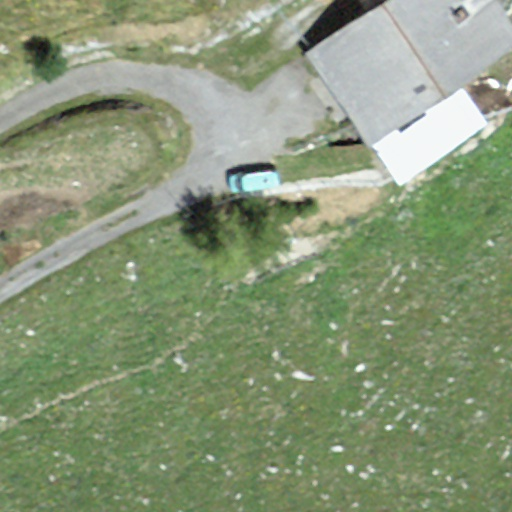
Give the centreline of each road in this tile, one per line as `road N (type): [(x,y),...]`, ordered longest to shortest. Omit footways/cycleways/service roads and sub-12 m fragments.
road 1 (track): [(184,85),(248,128),(187,196),(0,302)]
road 2 (track): [(0,128),(59,93),(184,85)]
